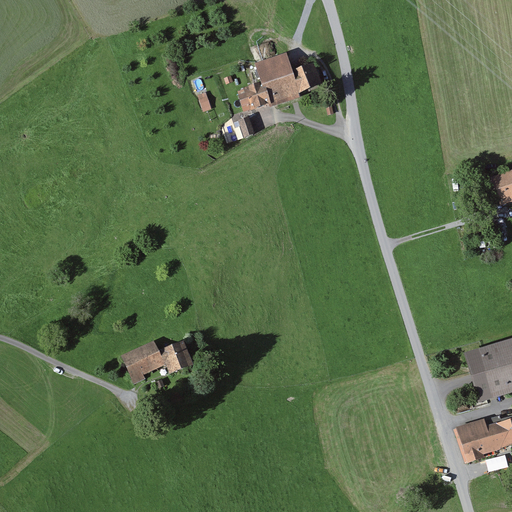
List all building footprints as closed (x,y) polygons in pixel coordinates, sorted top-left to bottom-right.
[(237,91),(245,114),(321,86),(313,63),(293,70),(287,52),(253,64),(259,82),(237,91)] [(205,97),(197,100),(201,110),(209,107),(205,97)] [(255,134),(249,117),(239,121),(245,137),(255,134)] [(511,172),(491,180),(498,203),(511,198),(511,172)] [(511,340),(470,354),(484,399),(511,390),(511,340)] [(160,343),(125,358),(136,383),(171,368),(160,343)] [(192,343),(169,352),(178,376),(201,368),(192,343)] [(486,421),(456,428),(467,463),(511,448),(511,421),(488,427),(486,421)]
